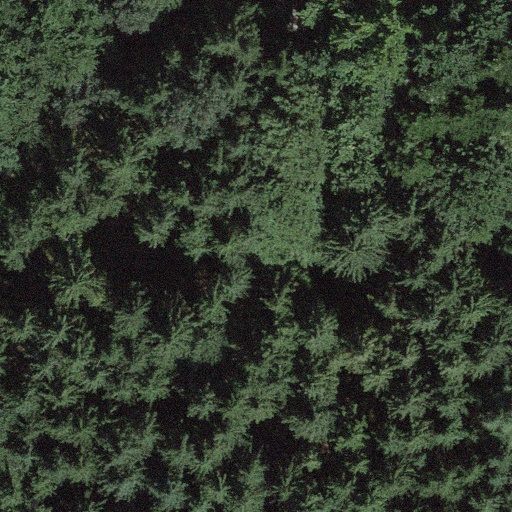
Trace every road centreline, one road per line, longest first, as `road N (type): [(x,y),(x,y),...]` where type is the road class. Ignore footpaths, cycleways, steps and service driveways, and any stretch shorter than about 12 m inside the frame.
road 1 (track): [(378,0),(326,166),(173,367),(89,511)]
road 2 (track): [(242,0),(61,92),(0,149)]
